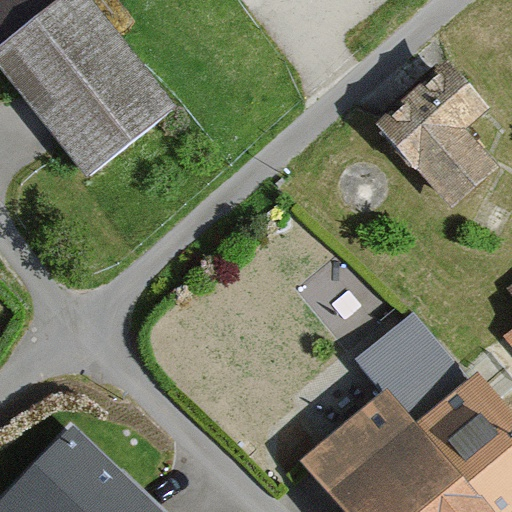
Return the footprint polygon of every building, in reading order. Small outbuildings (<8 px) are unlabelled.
[(1,0),(0,1),(0,61),(89,177),(167,114),(77,0),(1,0)] [(445,70),(371,135),(439,212),(488,169),(457,134),(482,112),(445,70)] [(336,431),(292,466),(328,511),(510,511),(511,511),(511,435),(412,311),(307,395),(336,431)] [(511,320),(501,330),(511,343),(511,320)] [(149,511),(74,440),(5,511),(149,511)]
